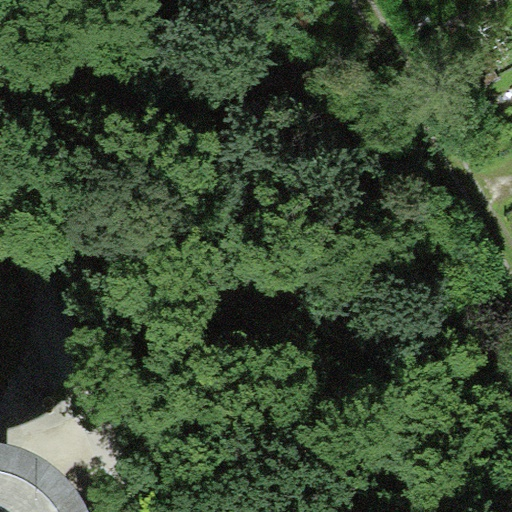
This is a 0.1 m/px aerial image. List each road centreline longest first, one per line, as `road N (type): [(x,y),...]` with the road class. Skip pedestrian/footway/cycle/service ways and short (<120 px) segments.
road 1 (track): [(0,115),(127,511)]
road 2 (track): [(356,0),(511,272)]
